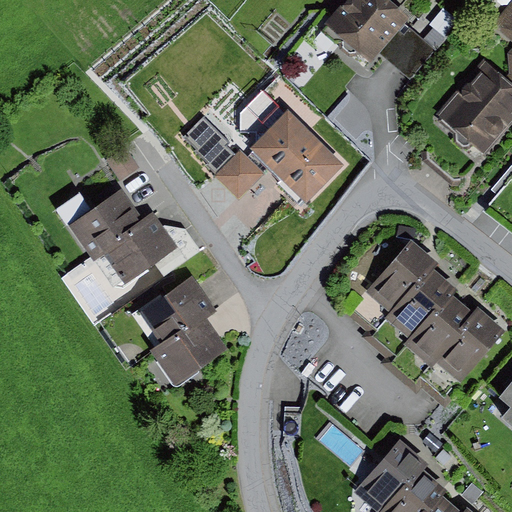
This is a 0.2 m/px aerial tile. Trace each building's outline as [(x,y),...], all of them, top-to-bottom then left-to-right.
[(413,15),(395,0),(348,0),(327,26),(371,64),(381,53),(410,77),(457,20),(447,12),(423,40),(405,25),(413,15)] [(511,1),(489,28),(511,42),(511,50),(511,53),(510,68),(511,69),(511,1)] [(511,125),(511,82),(487,61),(439,117),(485,156),(511,125)] [(350,162),(293,109),(254,151),(310,204),(350,162)] [(129,147),(108,161),(120,180),(141,166),(129,147)] [(243,151),(218,176),(241,199),(266,174),(243,151)] [(126,189),(73,224),(95,258),(109,249),(130,281),(158,264),(165,275),(202,251),(186,226),(163,227),(154,213),(145,218),(126,189)] [(415,241),(371,292),(395,313),(435,266),(439,261),(415,241)] [(435,266),(395,313),(390,319),(414,339),(454,293),(460,286),(435,266)] [(195,276),(145,309),(167,341),(156,349),(179,384),(229,351),(208,319),(219,311),(195,276)] [(476,311),(454,293),(414,339),(411,343),(432,362),(436,358),(476,311)] [(480,306),(476,311),(436,358),(463,381),(508,329),(480,306)] [(511,423),(511,374),(498,393),(509,402),(500,413),(511,423)] [(405,442),(361,493),(382,511),(386,511),(425,467),(429,462),(405,442)] [(425,467),(386,511),(428,511),(444,494),(449,487),(425,467)] [(465,511),(444,494),(428,511),(465,511)]
